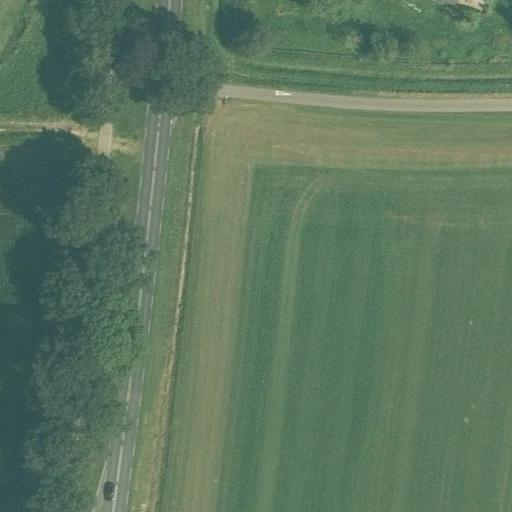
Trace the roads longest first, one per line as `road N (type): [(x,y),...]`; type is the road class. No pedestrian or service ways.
road 1 (primary): [(110,511),(161,84)]
road 2 (unclassified): [(511,102),(411,110),(161,84)]
